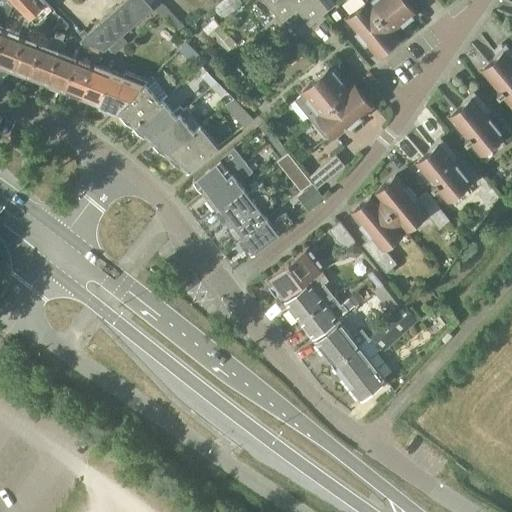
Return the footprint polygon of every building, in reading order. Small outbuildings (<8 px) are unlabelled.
[(49,5),(45,1),(44,0),(5,0),(6,0),(14,0),(33,19),(49,5)] [(151,5),(146,0),(125,0),(83,37),(105,46),(115,37),(123,46),(150,24),(142,13),(151,5)] [(181,36),(187,30),(160,0),(146,0),(151,5),(181,36)] [(262,0),(281,22),(297,9),(309,25),(326,11),(316,0),(262,0)] [(332,0),(316,0),(326,11),(335,3),(332,0)] [(367,1),(396,36),(397,36),(392,30),(414,11),(404,0),(370,0),(369,2),(367,0),(367,1)] [(377,52),(396,36),(367,1),(347,17),(358,30),(355,32),(364,43),(367,41),(377,52)] [(0,64),(10,69),(29,19),(25,18),(19,35),(5,30),(0,42),(0,64)] [(40,43),(28,38),(34,21),(29,19),(10,69),(28,76),(40,43)] [(65,34),(67,29),(60,26),(58,31),(56,31),(50,47),(40,43),(28,76),(45,82),(64,33),(65,34)] [(63,41),(65,34),(64,33),(45,82),(63,89),(76,57),(63,52),(67,43),(63,41)] [(179,49),(190,60),(197,52),(186,42),(179,49)] [(497,55),(488,63),(482,67),(499,87),(496,90),(499,93),(502,91),(511,102),(511,51),(505,43),(495,52),(497,55)] [(81,96),(100,48),(92,45),(89,52),(93,54),(90,62),(76,57),(63,89),(81,96)] [(135,79),(99,65),(102,56),(98,55),(100,48),(81,96),(115,110),(144,83),(156,71),(141,62),(135,79)] [(318,115),(354,85),(348,90),(329,67),(301,90),(303,93),(295,99),(306,112),(314,105),(320,112),(318,114),(318,115)] [(212,86),(217,81),(208,72),(203,77),(212,86)] [(221,96),(226,91),(217,81),(212,86),(221,96)] [(160,101),(144,83),(115,110),(118,111),(132,123),(163,99),(160,101)] [(358,114),(370,105),(354,85),(318,115),(334,134),(347,123),(349,126),(360,117),(358,114)] [(465,102),(455,110),(450,114),(467,134),(464,136),(467,140),(470,137),(480,150),(501,133),(484,112),(488,109),(473,90),(462,99),(465,102)] [(225,106),(244,126),(253,118),(234,98),(225,106)] [(149,138),(176,115),(163,99),(132,123),(149,138)] [(166,152),(193,130),(180,113),(176,116),(176,115),(149,138),(166,152)] [(271,141),(276,137),(265,122),(260,126),(271,141)] [(187,171),(218,145),(201,124),(193,130),(166,152),(187,171)] [(431,148),(422,156),(417,160),(434,180),(431,183),(434,186),(437,184),(447,196),(468,179),(451,158),(455,155),(440,136),(429,145),(431,148)] [(288,152),(286,150),(276,137),(271,141),(283,156),(288,152)] [(205,193),(245,161),(234,147),(193,179),(205,193)] [(295,171),(300,166),(288,152),(283,156),(295,171)] [(316,187),(344,164),(335,153),(308,176),(316,187)] [(216,208),(244,187),(239,181),(253,170),(245,161),(205,193),(216,208)] [(306,186),(312,181),(300,166),(295,171),(306,186)] [(375,194),(402,226),(403,224),(405,227),(424,210),(438,227),(449,218),(426,190),(415,199),(413,197),(416,195),(407,185),(405,187),(395,175),(375,191),(377,193),(375,194)] [(324,197),(314,184),(312,181),(306,186),(310,190),(303,195),(312,206),(324,197)] [(228,223),(269,191),(262,182),(248,193),(244,187),(216,208),(228,223)] [(240,238),(267,217),(262,211),(276,200),(269,191),(228,223),(240,238)] [(402,226),(375,194),(374,195),(372,193),(352,210),(363,222),(360,224),(369,234),(371,232),(373,234),(363,243),(386,271),(396,262),(382,245),(402,229),(400,227),(402,226)] [(252,253),(292,221),(285,212),(272,223),(267,217),(240,238),(252,253)] [(339,221),(328,229),(343,249),(354,240),(339,221)] [(323,265),(308,245),(266,278),(281,297),(323,265)] [(324,299),(326,301),(334,295),(325,282),(329,279),(323,271),(310,281),(285,301),(299,318),(324,299)] [(394,311),(403,303),(387,280),(377,288),(394,311)] [(312,336),(338,317),(355,304),(349,297),(332,310),(326,301),(324,299),(299,318),(312,336)] [(382,352),(418,319),(403,303),(394,311),(367,334),(369,336),(361,342),(359,345),(334,364),(361,399),(369,393),(371,396),(381,388),(379,386),(386,380),(378,368),(369,357),(379,349),(382,352)] [(359,345),(361,342),(359,344),(341,321),(316,341),(334,364),(359,345)] [(446,342),(452,335),(447,331),(441,338),(446,342)]
